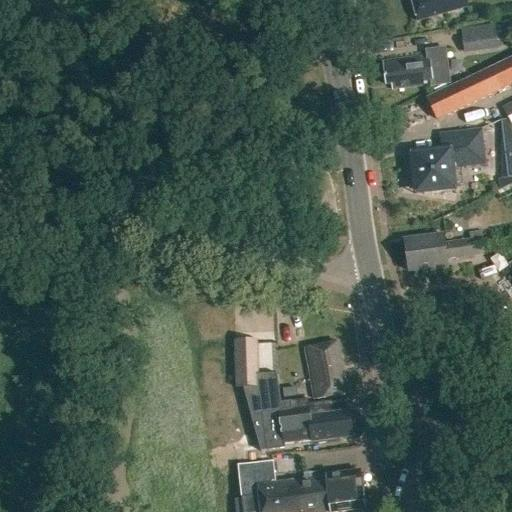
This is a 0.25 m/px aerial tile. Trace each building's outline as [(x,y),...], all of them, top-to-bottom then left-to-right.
[(411,0),(416,15),(421,14),(422,19),(433,15),(434,19),(468,9),(465,0),(411,0)] [(464,28),(464,48),(496,47),(496,27),(464,28)] [(382,62),(385,85),(391,84),(392,90),(448,83),(444,51),(428,53),(429,57),(382,62)] [(511,58),(427,99),(437,121),(511,85),(511,58)] [(511,103),(502,109),(511,128),(511,103)] [(440,135),(442,153),(411,156),(414,171),(412,184),(415,184),(416,192),(453,188),(450,166),(454,166),(455,169),(485,165),(482,138),(481,130),(468,132),(440,135)] [(469,234),(470,240),(443,244),(442,235),(404,241),(409,272),(431,269),(433,271),(447,269),(446,260),(485,254),(481,232),(469,234)] [(257,340),(233,340),(235,389),(259,387),(257,340)] [(337,343),(305,349),(315,400),(347,394),(337,343)] [(282,390),(283,398),(296,397),(295,389),(282,390)] [(261,414),(266,452),(285,449),(284,445),(311,441),(312,442),(351,437),(352,441),(359,440),(363,435),(361,417),(355,413),(349,414),(348,404),(343,401),(308,405),(307,400),(289,402),(290,410),(261,414)] [(237,499),(238,511),(340,511),(366,509),(363,491),(362,491),(360,472),(325,476),(325,477),(277,483),(275,462),(240,466),(243,499),(237,499)]
